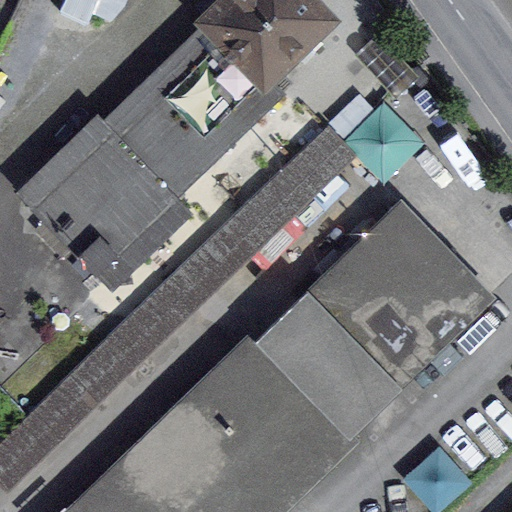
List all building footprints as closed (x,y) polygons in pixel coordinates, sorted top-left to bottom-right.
[(113,129),(33,206),(96,271),(281,91),(267,76),(329,15),(313,0),(223,0),(205,18),(221,37),(119,134),(113,129)] [(67,0),(64,10),(113,29),(125,0),(67,0)] [(339,122),(381,174),(418,144),(376,92),(339,122)] [(327,129),(190,261),(211,284),(348,151),(327,129)] [(401,203),(262,337),(349,428),(489,294),(401,203)] [(0,479),(4,484),(211,284),(190,261),(0,444),(0,479)] [(262,337),(100,492),(119,511),(261,511),(349,428),(262,337)] [(119,511),(100,492),(79,511),(119,511)]
